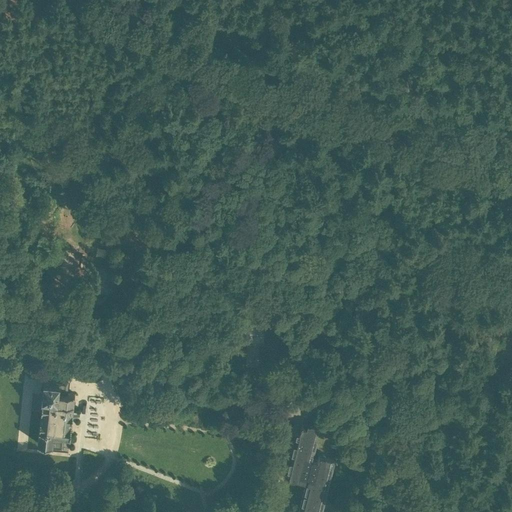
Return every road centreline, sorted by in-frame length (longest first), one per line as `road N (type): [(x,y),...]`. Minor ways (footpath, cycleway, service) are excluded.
road 1 (track): [(104,0),(511,185)]
road 2 (track): [(413,511),(390,476),(259,381)]
